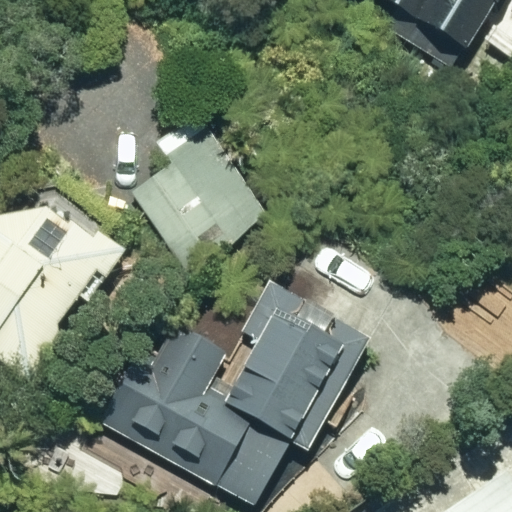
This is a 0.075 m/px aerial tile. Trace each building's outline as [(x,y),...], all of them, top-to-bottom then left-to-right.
[(387,58),(417,73),(433,42),(464,59),(493,0),(384,0),(378,12),(403,26),(387,58)] [(126,197),(183,275),(260,220),(204,140),(126,197)] [(0,382),(31,343),(24,337),(66,282),(78,288),(101,257),(73,237),(67,246),(43,228),(40,234),(16,214),(0,217),(0,382)] [(71,424),(238,511),(246,511),(278,451),(291,457),(355,347),(251,289),(222,341),(229,344),(216,367),(164,337),(139,379),(110,361),(71,424)] [(511,511),(511,499),(494,474),(440,511),(511,511)]
